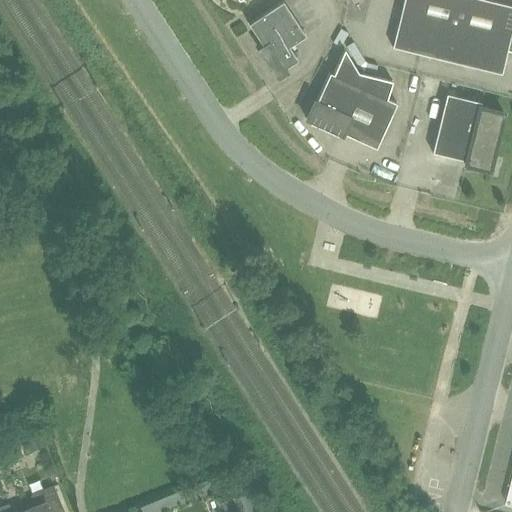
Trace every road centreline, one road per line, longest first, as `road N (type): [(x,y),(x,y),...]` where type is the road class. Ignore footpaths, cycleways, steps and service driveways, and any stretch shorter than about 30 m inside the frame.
road 1 (unclassified): [(511,264),(385,235),(274,179),(223,133),(137,0)]
road 2 (unclassified): [(459,511),(511,267)]
